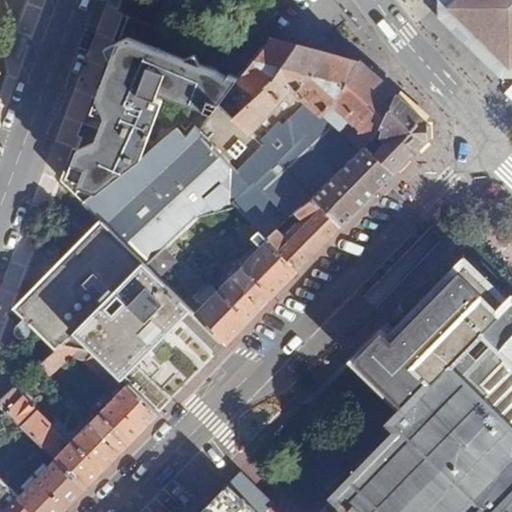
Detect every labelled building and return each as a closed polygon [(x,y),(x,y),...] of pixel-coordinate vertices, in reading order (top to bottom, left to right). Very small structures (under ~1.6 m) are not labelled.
[(511,0),(439,0),(439,14),(455,29),(497,72),(511,71),(511,0)] [(69,151),(59,181),(80,202),(140,157),(163,99),(158,95),(175,50),(134,33),(124,57),(113,51),(75,152),(69,151)] [(140,157),(80,202),(105,225),(143,264),(194,215),(196,214),(233,205),(266,238),(281,224),(296,211),(310,197),(357,150),(349,142),(363,126),(372,136),(378,129),(395,95),(364,68),(355,60),(324,109),(266,167),(231,194),(211,196),(185,170),(210,141),(279,66),(293,43),(280,39),(272,35),(238,75),(209,62),(190,102),(213,110),(188,143),(177,128),(140,157)] [(355,60),(293,43),(279,66),(210,141),(185,170),(211,196),(231,194),(266,167),(324,109),(355,60)] [(388,138),(373,153),(393,172),(425,140),(425,120),(395,95),(378,129),(388,138)] [(357,150),(310,197),(340,226),(381,183),(393,172),(373,153),(364,144),(357,150)] [(281,224),(266,238),(296,270),(320,246),(340,226),(310,197),(296,211),(307,221),(301,228),(296,224),(294,227),(297,230),(293,235),(281,224)] [(200,222),(194,215),(143,264),(158,278),(175,261),(167,253),(200,222)] [(143,264),(105,225),(20,313),(54,347),(35,366),(44,374),(73,346),(93,351),(119,378),(189,310),(158,278),(143,264)] [(228,276),(193,313),(225,344),(263,305),(296,270),(266,238),(233,272),(229,267),(223,272),(228,276)] [(505,301),(466,263),(450,279),(390,339),(384,334),(382,335),(355,363),(371,378),(404,411),(367,450),(328,490),(335,497),(320,511),(489,511),(499,503),(508,511),(511,511),(511,297),(505,301)] [(57,433),(10,387),(0,396),(0,406),(52,459),(82,490),(158,414),(125,383),(60,448),(52,439),(57,433)] [(33,511),(61,511),(82,490),(52,459),(16,495),(33,511)] [(240,470),(227,483),(256,511),(268,511),(275,505),(240,470)] [(33,511),(16,495),(0,478),(0,511),(33,511)] [(256,511),(227,483),(218,493),(198,511),(256,511)]
